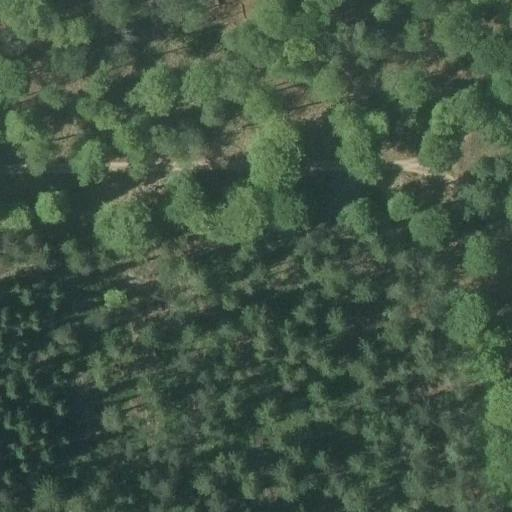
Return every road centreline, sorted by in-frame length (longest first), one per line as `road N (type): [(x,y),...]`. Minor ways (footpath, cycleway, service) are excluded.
road 1 (track): [(427,157),(0,161)]
road 2 (track): [(461,0),(475,82),(435,109),(423,130),(427,157),(437,180),(491,207),(511,323)]
